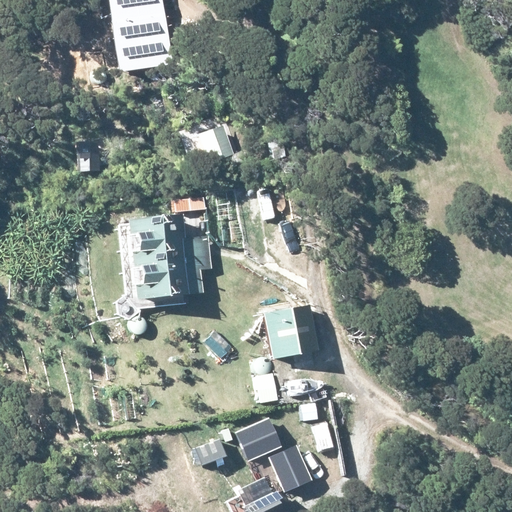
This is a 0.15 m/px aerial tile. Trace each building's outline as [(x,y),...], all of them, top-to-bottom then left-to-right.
[(190,137),(202,166),(222,158),(226,168),(243,161),(240,153),(229,157),(218,126),(190,137)] [(287,139),(265,139),(264,185),(287,184),(287,139)] [(206,272),(203,240),(178,242),(176,215),(119,220),(126,302),(197,295),(195,273),(206,272)] [(257,316),(264,361),(312,353),(305,308),(257,316)] [(230,456),(236,462),(245,453),(238,447),(230,456)] [(281,460),(294,476),(305,468),(292,451),(281,460)] [(281,463),(265,476),(282,496),(298,482),(282,463),(281,463)] [(262,484),(221,503),(225,511),(259,511),(271,507),(262,484)]
